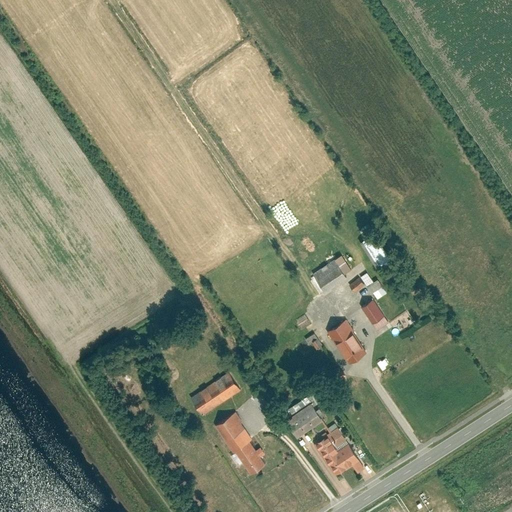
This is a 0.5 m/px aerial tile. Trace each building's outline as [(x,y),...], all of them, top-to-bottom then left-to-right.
[(362,237),(361,238),(378,267),(391,259),(370,223),(358,230),(362,237)] [(326,289),(347,276),(345,272),(351,268),(342,254),(336,258),(332,252),(311,265),(326,289)] [(355,289),(365,283),(360,276),(351,283),(355,289)] [(368,285),(377,298),(387,290),(378,278),(368,285)] [(373,296),(361,305),(377,327),(389,319),(373,296)] [(404,314),(390,320),(393,327),(407,322),(404,314)] [(366,347),(347,316),(326,329),(346,359),(366,347)] [(301,353),(323,344),(318,333),(296,342),(301,353)] [(227,371),(191,395),(203,413),(239,389),(227,371)] [(296,434),(322,418),(312,402),(286,419),(296,434)] [(216,424),(250,473),(265,462),(260,454),(264,451),(260,445),(256,448),(249,437),(251,436),(240,420),(243,419),(236,410),(216,424)] [(356,473),(364,468),(337,426),(327,432),(325,429),(316,435),(318,438),(313,441),(335,476),(351,465),(356,473)]
